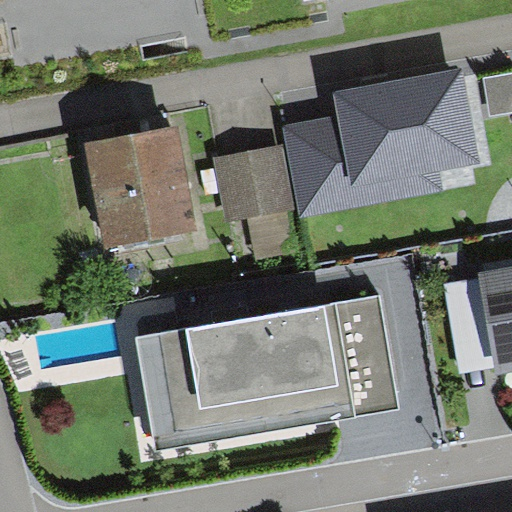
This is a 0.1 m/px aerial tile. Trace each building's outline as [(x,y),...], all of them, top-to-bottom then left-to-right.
[(465,70),(346,91),(351,119),(298,128),(311,207),(446,184),(442,163),(480,156),(465,70)] [(194,228),(175,122),(88,138),(108,244),(194,228)] [(293,211),(282,148),(212,160),(224,223),(293,211)] [(495,371),(511,368),(511,269),(478,276),(495,371)] [(398,409),(380,297),(227,322),(136,337),(155,450),(398,409)]
